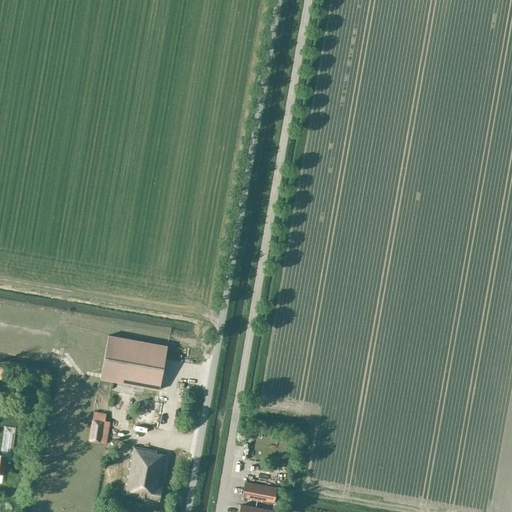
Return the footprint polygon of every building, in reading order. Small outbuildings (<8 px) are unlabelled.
[(159,390),(163,368),(167,346),(108,335),(100,379),(159,390)] [(106,444),(110,422),(105,421),(106,414),(94,412),(93,418),(92,418),(88,442),(106,444)] [(0,482),(1,483),(2,475),(3,475),(5,462),(11,463),(16,428),(4,427),(0,455),(0,454),(0,482)] [(159,501),(160,494),(162,486),(159,486),(165,453),(134,447),(132,446),(123,494),(159,501)] [(273,503),(276,489),(245,483),(242,497),(273,503)]
